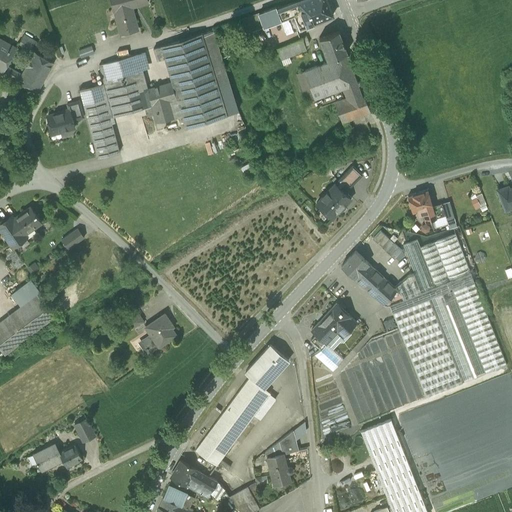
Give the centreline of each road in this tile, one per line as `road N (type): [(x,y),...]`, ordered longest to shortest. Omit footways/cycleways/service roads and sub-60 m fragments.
road 1 (unclassified): [(279,0),(57,68),(24,123),(40,185)]
road 2 (unclassified): [(239,355),(63,193),(40,185)]
road 3 (residential): [(279,315),(305,360),(319,511)]
road 4 (tertiary): [(395,186),(391,133),(347,15)]
road 5 (tertiary): [(279,315),(395,186)]
road 6 (unclassified): [(179,432),(66,487),(33,511)]
